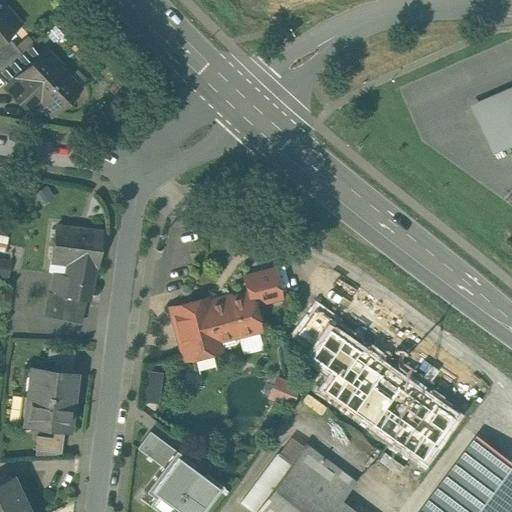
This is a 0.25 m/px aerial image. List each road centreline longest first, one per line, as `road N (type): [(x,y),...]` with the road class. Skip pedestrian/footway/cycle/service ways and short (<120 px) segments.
road 1 (unknown): [(118,325),(229,255),(284,254),(511,415)]
road 2 (primary): [(242,104),(349,201),(511,326)]
road 3 (residential): [(139,166),(94,511)]
road 4 (residential): [(242,104),(332,38),(380,14),(511,2)]
road 5 (primary): [(141,0),(242,104)]
road 6 (residential): [(139,166),(0,145)]
road 7 (residential): [(242,104),(139,166)]
